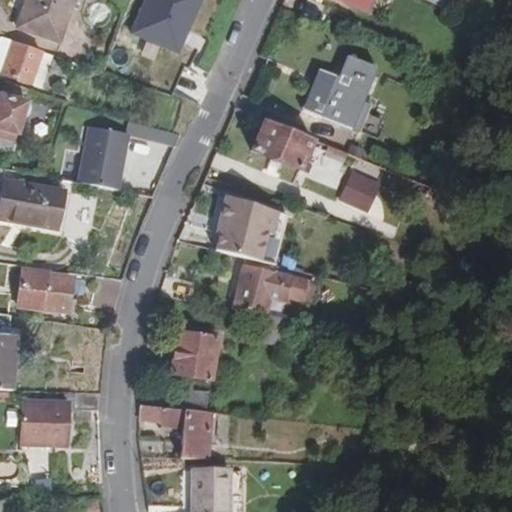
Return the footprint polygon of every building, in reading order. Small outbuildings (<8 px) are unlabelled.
[(58,41),(72,0),(30,0),(21,29),(58,41)] [(199,0),(145,0),(131,34),(177,53),(199,0)] [(32,85),(43,54),(22,47),(0,40),(0,72),(1,73),(1,75),(32,85)] [(448,58),(431,50),(426,61),(443,69),(448,58)] [(41,88),(51,57),(43,54),(32,85),(41,88)] [(352,132),(365,99),(356,95),(368,65),(342,54),(333,76),(317,117),(352,132)] [(317,117),(333,76),(313,67),(295,108),(317,117)] [(0,93),(19,99),(21,93),(1,88),(0,91),(0,93)] [(0,131),(17,137),(28,102),(19,99),(0,93),(0,131)] [(300,173),(314,141),(264,121),(251,153),(300,173)] [(126,136),(87,128),(76,184),(115,191),(126,136)] [(343,163),(347,154),(329,147),(325,156),(343,163)] [(398,194),(405,178),(368,163),(362,180),(398,194)] [(65,192),(6,181),(0,213),(0,220),(57,232),(65,192)] [(260,262),(266,235),(271,236),(278,210),(227,197),(220,223),(225,224),(222,234),(217,251),(250,260),(260,262)] [(313,275),(260,262),(250,260),(248,266),(310,284),(313,275)] [(304,306),(310,284),(248,266),(234,311),(235,311),(260,315),(266,316),(270,301),(272,295),(288,300),(304,306)] [(70,311),(75,277),(51,274),(51,271),(27,267),(22,304),(70,311)] [(111,317),(120,281),(98,278),(90,312),(111,317)] [(336,302),(342,283),(323,278),(318,297),(336,302)] [(286,306),(288,300),(272,295),(270,301),(286,306)] [(289,348),(295,321),(266,316),(260,315),(255,342),(286,348),(289,348)] [(102,372),(108,331),(78,327),(70,394),(77,394),(100,396),(102,372)] [(220,339),(178,333),(171,375),(212,382),(220,339)] [(0,390),(10,391),(14,337),(0,335),(0,390)] [(206,413),(208,393),(182,391),(181,410),(206,413)] [(99,409),(100,396),(77,394),(76,407),(99,409)] [(68,404),(23,402),(22,447),(66,449),(68,404)] [(217,440),(219,415),(218,414),(206,413),(181,410),(140,407),(140,421),(164,423),(163,428),(184,430),(182,458),(210,460),(211,440),(217,440)] [(236,511),(237,471),(194,471),(193,511),(236,511)] [(0,511),(14,511),(12,500),(0,501),(0,511)]
